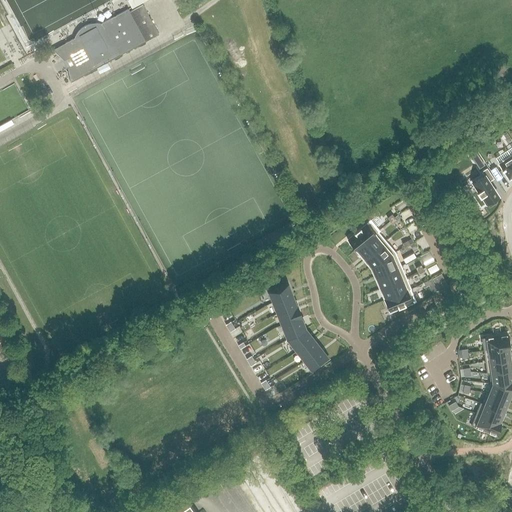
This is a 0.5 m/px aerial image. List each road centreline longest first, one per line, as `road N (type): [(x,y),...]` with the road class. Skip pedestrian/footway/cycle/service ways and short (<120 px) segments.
road 1 (residential): [(353,340),(354,280),(330,252),(312,251),(307,272),(321,320),(345,335)]
road 2 (unclassified): [(452,511),(374,376)]
